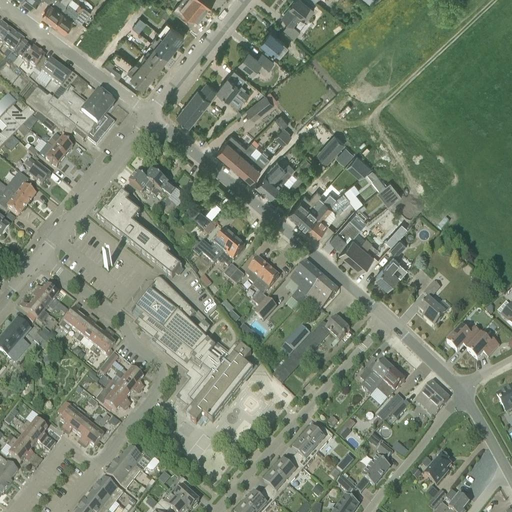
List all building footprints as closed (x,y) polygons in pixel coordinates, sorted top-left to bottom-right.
[(51,5),(43,16),(53,24),(69,4),(71,0),(49,0),(48,2),(51,5)] [(83,0),(75,0),(89,11),(92,7),(83,0)] [(181,0),(173,10),(191,26),(196,21),(197,21),(208,7),(202,2),(199,5),(196,2),(197,0),(181,0)] [(295,38),(300,32),(293,26),(296,22),(301,15),(306,19),(314,10),(310,6),(307,4),(309,2),(306,0),(303,0),(295,0),(291,6),(291,7),(283,17),(289,22),(284,30),(295,38)] [(75,9),(69,4),(53,24),(65,32),(73,21),(72,21),(74,18),(81,24),(91,13),(79,4),(75,9)] [(184,37),(167,22),(158,32),(161,35),(176,46),(184,37)] [(0,42),(3,45),(12,33),(0,25),(0,24),(0,42)] [(270,32),(262,43),(279,57),(288,46),(270,32)] [(17,60),(26,48),(21,45),(23,42),(12,33),(3,45),(9,50),(4,57),(9,62),(13,65),(17,60)] [(161,35),(157,39),(155,38),(150,44),(155,47),(155,46),(168,57),(176,46),(161,35)] [(145,55),(160,66),(168,57),(155,46),(155,47),(151,52),(149,50),(145,55)] [(17,60),(29,68),(30,66),(35,70),(43,59),(44,58),(33,49),(30,52),(26,48),(17,60)] [(117,52),(111,59),(128,73),(131,76),(144,86),(144,87),(152,76),(139,66),(136,63),(134,66),(117,52)] [(249,52),(240,63),(253,74),(257,68),(265,74),(274,63),(262,53),(258,59),(249,52)] [(144,61),(139,66),(152,76),(160,66),(145,55),(142,59),(144,61)] [(35,70),(34,71),(40,75),(41,74),(50,82),(60,69),(55,66),(57,64),(53,61),(51,59),(48,63),(43,59),(35,70)] [(112,67),(115,64),(110,60),(104,68),(108,72),(118,80),(122,75),(112,67)] [(60,69),(50,82),(65,93),(69,88),(69,89),(77,79),(66,70),(64,73),(60,69)] [(228,78),(218,91),(229,100),(234,104),(233,105),(238,108),(243,101),(248,95),(244,91),(246,89),(241,85),(240,87),(235,83),(229,78),(228,78)] [(46,120),(56,128),(62,134),(65,131),(71,136),(73,134),(83,142),(83,141),(85,138),(96,146),(114,124),(105,117),(113,107),(97,95),(88,105),(79,98),(87,87),(77,79),(69,89),(69,88),(65,93),(57,104),(37,89),(26,103),(25,104),(45,119),(45,120),(46,120)] [(176,117),(189,128),(211,101),(210,101),(218,91),(207,82),(200,91),(198,90),(176,117)] [(265,96),(247,111),(255,121),(274,105),(273,105),(266,95),(265,96)] [(0,109),(20,130),(34,116),(27,109),(20,116),(12,108),(15,106),(7,98),(0,105),(0,109)] [(17,132),(20,130),(0,109),(0,123),(6,130),(0,136),(0,137),(6,144),(10,139),(17,132)] [(38,114),(34,119),(42,125),(46,120),(45,120),(38,114)] [(281,115),(275,120),(279,124),(283,129),(288,124),(281,115)] [(42,125),(41,126),(51,134),(56,128),(46,120),(42,125)] [(283,129),(275,138),(283,145),(291,136),(283,129)] [(72,149),(71,148),(55,136),(51,141),(47,146),(64,159),(72,149)] [(232,136),(226,141),(227,142),(218,152),(231,164),(241,153),(242,154),(246,148),(238,142),(232,136)] [(334,157),(344,145),(334,136),(324,148),(333,156),(334,157)] [(241,153),(231,164),(242,173),(255,158),(250,153),(256,147),(251,142),(246,148),(242,154),(241,153)] [(52,165),(57,169),(64,159),(47,146),(47,147),(46,146),(39,155),(45,160),(45,161),(51,166),(52,165)] [(31,148),(27,152),(34,158),(37,154),(31,148)] [(346,148),(340,155),(348,162),(354,155),(346,148)] [(357,156),(352,162),(365,174),(371,169),(357,156)] [(242,173),(251,181),(265,166),(255,158),(242,173)] [(306,159),(303,163),(308,168),(311,164),(306,159)] [(35,166),(29,161),(25,166),(31,171),(27,176),(42,187),(50,177),(35,165),(35,166)] [(268,172),(256,185),(262,190),(261,190),(265,193),(271,187),(270,186),(275,179),(274,178),(277,174),(280,177),(283,173),(282,171),(284,168),(277,162),(268,172)] [(289,164),(286,168),(292,173),(295,169),(289,164)] [(271,187),(265,193),(271,198),(282,185),(278,182),(280,179),(289,187),(297,178),(292,173),(286,168),(285,169),(284,168),(282,171),(283,173),(280,177),(277,174),(274,178),(275,179),(270,186),(271,187)] [(367,174),(372,181),(378,176),(372,170),(367,174)] [(146,180),(145,181),(162,195),(168,200),(169,201),(171,198),(176,191),(152,173),(151,174),(149,175),(146,178),(146,180)] [(6,190),(5,190),(26,207),(35,195),(24,187),(28,182),(20,176),(18,174),(6,190)] [(132,178),(129,182),(130,184),(129,185),(143,195),(146,191),(156,199),(158,195),(160,197),(162,195),(145,181),(137,175),(134,178),(132,178)] [(383,188),(394,203),(402,196),(391,182),(383,188)] [(0,185),(0,198),(1,199),(9,205),(7,208),(7,209),(18,217),(26,208),(26,207),(5,190),(6,190),(0,185)] [(328,206),(307,230),(317,238),(328,225),(322,220),(332,209),(334,211),(348,200),(356,209),(363,204),(356,195),(350,187),(349,188),(331,203),(330,203),(328,206)] [(321,195),(317,192),(316,191),(309,200),(305,196),(300,201),(289,214),(298,222),(319,198),(321,195)] [(98,220),(172,279),(180,269),(182,270),(168,259),(171,255),(133,225),(140,215),(127,204),(130,200),(122,194),(109,211),(107,210),(98,220)] [(328,206),(319,198),(298,222),(307,230),(328,206)] [(176,207),(171,203),(167,207),(162,212),(167,216),(176,207)] [(203,231),(203,230),(204,232),(213,222),(212,221),(212,220),(201,211),(200,211),(194,206),(186,215),(192,221),(191,221),(203,231)] [(0,238),(1,239),(9,229),(2,224),(3,222),(0,219),(0,238)] [(350,219),(330,242),(338,249),(339,248),(341,251),(353,238),(361,229),(350,219)] [(385,242),(391,247),(407,229),(402,224),(385,242)] [(216,262),(217,261),(217,262),(235,241),(225,233),(211,250),(202,242),(200,245),(193,253),(198,258),(199,259),(202,255),(214,265),(216,262)] [(366,238),(365,239),(360,245),(353,238),(341,251),(340,253),(361,272),(374,257),(372,256),(377,250),(372,245),(372,244),(366,238)] [(400,240),(390,250),(396,256),(406,246),(400,240)] [(217,261),(216,262),(220,266),(221,266),(222,266),(223,266),(224,266),(225,265),(228,268),(245,249),(235,241),(217,262),(217,261)] [(193,242),(186,250),(192,254),(193,254),(193,253),(200,245),(196,243),(193,242)] [(387,265),(376,277),(388,288),(399,275),(393,270),(400,263),(394,257),(387,265)] [(268,269),(258,260),(245,275),(249,279),(248,281),(254,286),(256,283),(259,279),(268,269)] [(291,299),(286,306),(294,313),(299,307),(301,305),(302,304),(307,298),(324,280),(306,264),(300,270),(290,282),(292,283),(299,290),(299,291),(294,296),(291,299)] [(225,275),(224,276),(230,281),(237,272),(232,267),(225,275)] [(260,294),(252,303),(259,309),(267,300),(263,297),(267,293),(279,278),(268,269),(259,279),(256,283),(254,286),(252,288),(260,294)] [(237,272),(230,281),(236,286),(237,285),(244,277),(237,272)] [(153,286),(154,287),(153,288),(149,292),(149,293),(131,315),(132,316),(136,310),(143,315),(163,332),(178,313),(188,323),(196,315),(162,282),(161,281),(160,281),(159,280),(158,280),(157,281),(156,281),(155,282),(154,283),(153,284),(153,285),(153,286)] [(307,298),(307,299),(320,310),(321,311),(338,292),(324,280),(307,298)] [(433,284),(424,294),(430,299),(439,289),(433,284)] [(53,301),(57,296),(46,287),(42,291),(38,288),(35,292),(33,290),(60,312),(64,316),(67,312),(53,301)] [(44,313),(47,308),(52,312),(53,311),(57,315),(60,312),(33,290),(32,290),(35,292),(32,296),(36,299),(32,303),(44,313)] [(268,301),(255,314),(264,322),(276,309),(268,301)] [(429,301),(419,312),(425,317),(424,319),(434,328),(440,322),(440,321),(445,315),(429,301)] [(19,307),(29,315),(26,319),(33,324),(36,320),(42,325),(48,317),(44,313),(32,303),(28,308),(24,305),(21,309),(19,307)] [(501,316),(508,322),(511,325),(511,304),(501,316)] [(59,328),(63,331),(68,334),(71,330),(81,318),(76,314),(79,310),(76,308),(77,305),(59,328)] [(216,349),(215,349),(205,339),(210,329),(204,323),(196,330),(188,323),(178,313),(163,332),(143,315),(134,326),(153,342),(152,344),(166,355),(165,356),(188,375),(186,378),(190,382),(216,349)] [(76,341),(94,319),(92,321),(88,318),(85,322),(81,318),(71,330),(76,334),(72,338),(76,341)] [(323,323),(290,359),(299,368),(330,335),(339,343),(345,337),(344,336),(349,331),(336,318),(328,328),(323,323)] [(76,341),(80,344),(83,340),(88,343),(98,332),(93,328),(96,324),(92,321),(94,319),(76,341)] [(17,320),(0,340),(0,351),(10,361),(15,356),(11,353),(14,349),(17,352),(22,354),(28,347),(21,341),(29,331),(17,320)] [(244,326),(238,332),(245,339),(251,332),(244,326)] [(451,335),(446,340),(448,342),(447,344),(457,353),(463,347),(467,351),(470,349),(482,336),(475,330),(472,333),(464,326),(462,328),(454,337),(451,335)] [(301,327),(285,345),(294,353),(310,335),(301,327)] [(93,355),(111,332),(109,334),(105,332),(102,336),(98,332),(88,343),(93,347),(89,352),(93,355)] [(100,353),(108,359),(112,354),(110,352),(115,345),(110,341),(113,338),(109,335),(111,332),(93,355),(96,357),(100,353)] [(51,343),(39,333),(33,341),(45,351),(51,343)] [(467,351),(467,352),(477,361),(483,355),(488,359),(490,357),(499,347),(492,341),(484,334),(482,336),(470,349),(467,351)] [(251,356),(241,348),(237,344),(228,355),(217,347),(215,349),(216,349),(190,382),(176,400),(187,409),(188,408),(191,411),(186,417),(196,425),(203,417),(212,424),(253,372),(244,365),(251,356)] [(290,358),(294,353),(285,345),(281,350),(290,358)] [(81,352),(76,349),(72,353),(77,357),(81,352)] [(113,356),(106,364),(110,368),(113,364),(118,359),(113,356)] [(374,364),(360,379),(364,383),(364,384),(375,393),(377,390),(384,383),(394,372),(383,362),(378,368),(374,364)] [(106,364),(99,373),(104,376),(110,368),(106,364)] [(120,375),(119,375),(124,379),(140,391),(143,388),(139,384),(143,380),(131,370),(127,375),(122,371),(120,375)] [(91,372),(87,377),(92,381),(94,379),(96,376),(91,372)] [(375,393),(370,398),(381,408),(388,400),(395,393),(405,382),(394,372),(384,383),(377,390),(375,393)] [(118,373),(115,377),(121,382),(121,383),(117,387),(129,396),(133,392),(137,395),(140,391),(124,379),(119,375),(120,375),(118,373)] [(104,390),(127,408),(129,404),(125,401),(129,396),(117,387),(111,381),(104,390)] [(432,383),(415,402),(418,405),(419,404),(424,409),(441,392),(432,383)] [(511,388),(497,397),(506,414),(511,410),(511,388)] [(104,390),(97,399),(95,402),(110,414),(112,411),(115,414),(119,409),(123,412),(127,408),(104,390)] [(441,392),(424,409),(428,412),(427,413),(433,419),(449,400),(441,392)] [(397,396),(377,417),(384,423),(403,402),(397,396)] [(91,400),(87,405),(93,410),(97,405),(91,400)] [(405,402),(391,417),(392,417),(395,420),(396,421),(410,406),(405,402)] [(64,433),(81,412),(77,410),(74,414),(69,411),(71,408),(66,404),(60,411),(57,414),(62,418),(59,422),(64,426),(61,430),(64,433)] [(76,436),(86,424),(81,420),(85,415),(81,412),(64,433),(68,436),(72,432),(76,436)] [(10,416),(4,423),(8,427),(14,419),(10,416)] [(109,420),(105,417),(102,421),(82,446),(85,449),(88,445),(93,449),(103,438),(98,434),(109,420)] [(44,423),(37,418),(31,426),(27,423),(24,426),(47,445),(44,442),(47,439),(43,436),(47,431),(41,427),(44,423)] [(102,421),(98,418),(94,423),(91,427),(86,424),(76,436),(81,439),(78,443),(82,446),(102,421)] [(333,429),(337,424),(331,418),(327,423),(333,429)] [(378,419),(373,424),(378,429),(383,424),(378,419)] [(22,439),(33,448),(37,443),(41,446),(44,443),(47,445),(24,426),(21,430),(26,434),(22,439)] [(344,441),(351,433),(343,427),(336,435),(344,441)] [(301,439),(318,455),(333,438),(322,428),(317,434),(312,430),(309,434),(308,432),(301,439)] [(29,453),(33,448),(22,439),(18,443),(13,439),(9,437),(6,441),(10,444),(10,443),(34,462),(31,459),(33,456),(29,453)] [(318,455),(301,439),(295,446),(297,448),(293,451),(297,455),(293,461),(304,471),(318,455)] [(8,456),(20,465),(23,460),(27,463),(30,460),(34,462),(10,443),(10,444),(7,447),(12,451),(8,456)] [(378,458),(362,477),(374,488),(390,468),(385,464),(387,461),(388,461),(393,455),(382,446),(377,452),(380,455),(378,458)] [(121,456),(121,457),(141,472),(141,473),(143,474),(146,469),(150,472),(153,472),(159,464),(160,465),(160,464),(144,452),(141,456),(131,449),(123,458),(121,456)] [(403,459),(408,453),(403,449),(398,455),(403,459)] [(342,475),(354,462),(347,456),(336,470),(342,475)] [(442,456),(424,476),(425,477),(429,480),(434,484),(437,487),(449,473),(446,471),(449,467),(451,466),(447,462),(448,461),(446,457),(442,456)] [(121,457),(114,466),(134,481),(141,473),(141,472),(121,457)] [(0,474),(9,482),(10,482),(17,472),(0,458),(0,474)] [(421,464),(427,468),(431,463),(426,458),(421,464)] [(304,471),(293,461),(288,466),(283,462),(280,466),(278,465),(272,472),(289,487),(304,471)] [(114,466),(106,475),(126,491),(134,481),(114,466)] [(416,470),(411,476),(417,480),(421,475),(416,470)] [(289,487),(272,472),(266,479),(267,480),(264,484),(268,488),(263,493),(275,503),(289,487)] [(0,489),(4,492),(12,483),(10,482),(9,482),(0,474),(0,489)] [(337,484),(350,497),(356,490),(346,481),(343,478),(343,477),(337,484)] [(116,504),(124,494),(104,479),(96,488),(116,504)] [(179,485),(171,494),(175,498),(190,511),(191,511),(193,509),(194,510),(198,506),(197,505),(199,503),(187,492),(191,487),(182,479),(178,484),(179,485)] [(324,492),(317,486),(311,492),(318,498),(324,492)] [(96,488),(89,497),(107,511),(109,511),(116,504),(96,488)] [(425,496),(432,501),(437,494),(431,489),(425,496)] [(440,492),(428,506),(434,511),(446,496),(440,492)] [(266,511),(275,503),(263,493),(258,499),(254,495),(251,498),(249,497),(243,504),(251,511),(266,511)] [(162,501),(157,506),(164,511),(168,511),(171,509),(173,511),(189,511),(190,511),(175,498),(171,494),(164,503),(162,501)] [(334,511),(355,511),(359,506),(345,496),(334,511)] [(82,506),(88,511),(107,511),(89,497),(82,506)] [(442,504),(438,510),(440,511),(463,511),(469,505),(459,497),(449,510),(442,504)]
